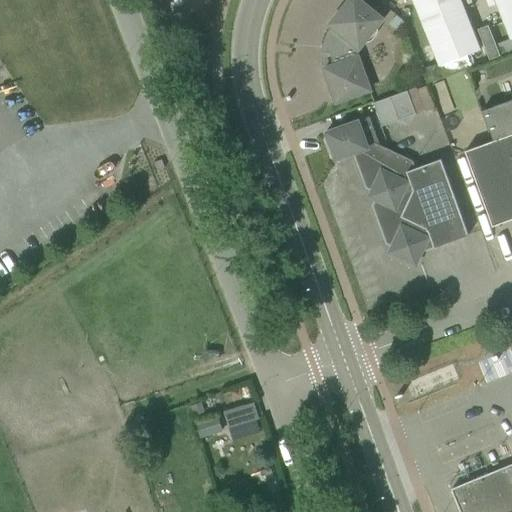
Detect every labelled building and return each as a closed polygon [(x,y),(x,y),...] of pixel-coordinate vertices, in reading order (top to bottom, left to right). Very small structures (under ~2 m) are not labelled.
[(324,69),(336,103),(370,91),(357,57),(359,49),(383,19),(358,0),(349,0),(329,25),(333,28),(332,30),(330,33),(329,35),(328,38),(327,40),(326,43),(325,45),(325,48),(331,49),(330,53),(331,58),(331,62),(333,66),(324,69)] [(479,47),(460,0),(412,0),(424,29),(438,63),(479,47)] [(511,39),(511,0),(494,0),(510,40),(511,39)] [(487,26),(477,30),(489,60),(499,56),(495,44),(487,26)] [(376,100),(382,124),(417,115),(411,91),(376,100)] [(464,149),(485,208),(492,227),(511,219),(511,97),(480,109),(488,130),(489,130),(492,139),(464,149)] [(389,253),(415,265),(422,252),(468,235),(441,160),(415,169),(412,161),(370,141),(366,143),(358,121),(325,133),(335,160),(354,154),(366,188),(372,191),(369,197),(375,200),(372,206),(386,244),(392,246),(389,253)] [(254,402),(224,412),(229,428),(256,419),(259,418),(254,402)] [(216,417),(195,424),(200,439),(221,432),(216,417)] [(256,419),(229,428),(233,441),(260,432),(256,419)] [(511,511),(511,465),(452,490),(461,511),(511,511)]
